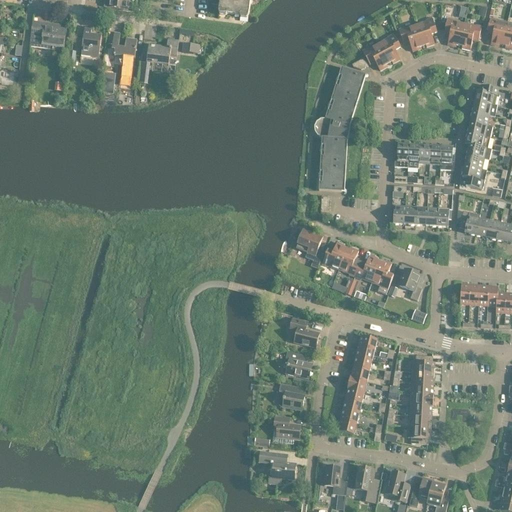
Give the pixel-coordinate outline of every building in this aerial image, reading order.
[(104,0),(104,7),(116,9),(127,10),(128,3),(128,0),(105,0),(104,0)] [(212,0),(212,5),(220,6),(219,13),(248,17),(250,7),(250,0),(212,0)] [(426,22),(416,25),(423,47),(426,46),(426,48),(435,45),(431,33),(436,31),(432,19),(426,21),(426,22)] [(456,45),(459,46),(464,24),(453,22),(454,21),(447,19),(444,32),(450,33),(447,46),(456,48),(456,45)] [(490,19),(487,34),(493,35),(491,45),(499,47),(500,45),(502,46),(506,28),(507,23),(501,22),(501,21),(490,19)] [(49,24),(33,22),(29,47),(52,50),(53,46),(63,48),(66,30),(48,28),(49,24)] [(506,28),(502,46),(505,46),(505,49),(511,50),(511,23),(508,23),(507,23),(506,28)] [(475,27),(464,24),(459,46),(462,47),(462,49),(470,51),(473,39),(479,40),(482,27),(475,26),(475,27)] [(423,47),(416,25),(405,29),(405,28),(399,30),(403,43),(409,41),(413,53),(421,50),(420,48),(423,47)] [(81,56),(98,58),(101,37),(94,36),(94,37),(90,37),(91,31),(85,30),(81,56)] [(114,33),(110,68),(114,68),(114,65),(133,67),(134,59),(135,59),(138,41),(127,39),(126,49),(118,48),(119,34),(114,33)] [(388,39),(378,44),(389,64),(392,62),(393,64),(400,60),(394,49),(400,46),(393,35),(388,38),(388,39)] [(149,46),(147,63),(150,63),(169,66),(170,56),(177,57),(179,41),(167,40),(166,48),(166,51),(164,50),(164,48),(149,46)] [(183,44),(182,53),(197,55),(198,46),(183,44)] [(386,65),(389,64),(378,44),(369,50),(368,49),(362,52),(369,63),(374,60),(380,71),(388,67),(386,65)] [(340,82),(359,88),(363,75),(341,68),(339,76),(342,77),(340,82)] [(115,75),(105,74),(103,93),(112,94),(115,75)] [(359,88),(340,82),(339,87),(336,86),(333,94),(355,101),(359,88)] [(475,102),(480,103),(492,106),(497,107),(499,96),(497,95),(499,90),(486,87),(485,93),(477,91),(475,102)] [(355,101),(333,94),(331,101),(334,102),(332,107),(351,113),(355,101)] [(492,106),(480,103),(475,102),(473,113),(480,114),(490,116),(492,106)] [(351,113),(332,107),(331,112),(328,111),(326,119),(347,125),(351,113)] [(490,116),(480,114),(473,113),(470,123),(488,127),(490,116)] [(347,125),(326,119),(321,119),(317,122),(314,127),(315,132),(318,136),(322,138),(345,140),(345,139),(343,139),(345,125),(347,126),(347,125)] [(470,123),(468,134),(480,136),(485,138),(489,139),(492,128),(488,127),(470,123)] [(489,139),(485,138),(480,136),(468,134),(465,145),(469,146),(469,145),(483,148),(487,149),(489,139)] [(324,151),(344,153),(345,140),(322,138),(321,146),(324,146),(324,151)] [(394,168),(408,169),(409,146),(398,145),(397,163),(395,162),(394,168)] [(485,160),(487,149),(483,148),(469,145),(469,146),(467,156),(485,160)] [(420,147),(409,146),(408,169),(419,169),(419,164),(419,165),(420,147)] [(431,147),(420,147),(419,165),(430,165),(431,147)] [(430,165),(440,166),(441,166),(442,148),(431,147),(430,165)] [(440,171),(454,172),(455,155),(453,155),(453,149),(442,148),(441,166),(440,166),(440,171)] [(344,153),(324,151),(324,157),(321,157),(320,164),(343,166),(344,153)] [(467,156),(465,166),(482,170),(485,160),(467,156)] [(323,178),(342,179),(343,166),(320,164),(320,172),(323,172),(323,178)] [(482,170),(465,166),(462,177),(465,178),(464,184),(484,189),(488,172),(482,170)] [(342,179),(323,178),(322,183),(319,183),(319,191),(342,193),(342,179)] [(494,188),(492,196),(500,198),(502,190),(494,188)] [(393,225),(404,225),(406,207),(394,207),(393,225)] [(406,207),(404,225),(415,226),(416,208),(406,207)] [(416,208),(415,226),(426,227),(427,209),(416,208)] [(427,209),(426,227),(437,227),(438,209),(427,209)] [(449,210),(438,209),(437,227),(448,228),(449,210)] [(465,234),(476,236),(480,219),(469,216),(469,214),(463,212),(460,229),(465,230),(465,234)] [(476,236),(480,237),(486,238),(490,221),(480,219),(476,236)] [(497,241),(501,223),(490,221),(486,238),(497,241)] [(507,243),(511,226),(501,223),(497,241),(507,243)] [(307,253),(306,256),(305,258),(313,261),(311,267),(318,270),(323,255),(317,253),(323,238),(303,230),(296,249),(307,253)] [(329,267),(339,271),(347,250),(344,249),(345,246),(337,243),(333,255),(327,253),(322,265),(328,267),(329,267)] [(349,276),(355,278),(360,266),(354,264),(357,256),(359,252),(351,249),(350,251),(347,250),(339,271),(349,275),(349,276)] [(378,259),(371,256),(370,256),(366,268),(360,266),(355,278),(361,280),(361,279),(372,283),(380,262),(377,261),(378,259)] [(383,264),(380,262),(372,283),(380,287),(377,292),(386,296),(393,278),(387,276),(392,265),(384,262),(383,264)] [(417,302),(422,290),(416,288),(420,276),(405,270),(398,286),(413,292),(410,299),(417,302)] [(348,287),(353,289),(356,282),(351,280),(348,287)] [(470,306),(471,286),(461,286),(460,305),(470,306)] [(471,286),(470,306),(479,306),(480,287),(471,286)] [(353,289),(348,287),(345,294),(351,296),(353,289)] [(488,307),(489,287),(480,287),(479,306),(488,307)] [(497,294),(498,294),(498,288),(489,287),(488,307),(496,308),(497,308),(497,294)] [(506,294),(498,294),(497,294),(497,308),(496,308),(496,314),(505,314),(506,294)] [(415,311),(412,320),(423,324),(427,315),(415,311)] [(294,344),(316,349),(319,334),(306,331),(308,323),(293,319),(290,331),(297,333),(294,344)] [(358,347),(375,351),(377,340),(361,336),(358,347)] [(372,362),(375,351),(358,347),(356,358),(372,362)] [(309,380),(312,365),(301,362),(303,356),(287,352),(286,359),(290,360),(286,374),(309,380)] [(416,356),(416,363),(413,363),(413,374),(434,375),(435,364),(433,363),(433,357),(416,356)] [(372,362),(356,358),(353,368),(370,372),(372,362)] [(353,368),(351,378),(351,379),(367,383),(370,372),(353,368)] [(434,386),(434,375),(413,374),(412,384),(434,386)] [(351,379),(351,378),(350,378),(347,390),(348,390),(348,389),(364,393),(367,383),(351,379)] [(433,396),(434,386),(412,384),(411,395),(433,396)] [(280,400),(279,405),(279,406),(280,407),(282,408),(302,411),(305,396),(298,395),(298,393),(294,392),(295,387),(280,385),(279,392),(285,393),(284,399),(282,399),(281,399),(280,400)] [(348,389),(348,390),(345,400),(362,404),(364,393),(348,389)] [(399,395),(389,393),(388,399),(391,399),(391,400),(398,401),(399,395)] [(432,408),(433,408),(434,396),(433,396),(411,395),(411,406),(432,407),(432,408)] [(362,404),(345,400),(343,410),(359,414),(362,404)] [(432,418),(432,408),(432,407),(411,406),(410,417),(432,418)] [(359,414),(343,410),(340,421),(357,425),(359,414)] [(274,417),(271,443),(293,445),(294,440),(299,441),(300,426),(289,425),(290,418),(276,417),(274,417)] [(431,429),(432,418),(410,417),(410,427),(431,429)] [(357,425),(340,421),(338,432),(354,436),(357,425)] [(428,446),(429,440),(431,440),(431,429),(410,427),(409,438),(411,438),(411,445),(428,446)] [(281,480),(294,481),(296,465),(284,464),(285,456),(261,453),(259,463),(271,465),(269,484),(281,486),(281,480)] [(333,495),(346,497),(347,483),(340,482),(341,468),(326,467),(324,486),(334,487),(333,495)] [(363,502),(375,504),(379,482),(371,480),(373,470),(359,468),(355,490),(365,492),(363,502)] [(394,501),(406,504),(410,486),(403,484),(406,476),(392,472),(390,482),(388,482),(385,494),(395,497),(394,501)] [(420,498),(428,500),(429,500),(433,484),(434,482),(423,479),(422,484),(415,483),(409,506),(417,508),(420,498)] [(496,481),(495,487),(504,489),(503,494),(511,495),(511,484),(506,483),(503,483),(498,482),(496,481)] [(428,500),(427,505),(436,507),(435,511),(446,511),(449,501),(442,499),(445,487),(433,484),(429,500),(428,500)] [(506,511),(511,511),(511,495),(503,494),(501,505),(502,505),(501,511),(506,511)]
